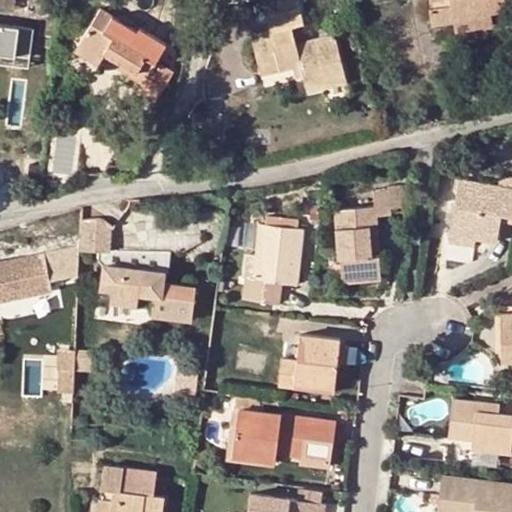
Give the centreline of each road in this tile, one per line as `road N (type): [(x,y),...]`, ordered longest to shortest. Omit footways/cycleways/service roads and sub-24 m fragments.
road 1 (residential): [(0,222),(511,107)]
road 2 (residential): [(370,511),(399,325)]
